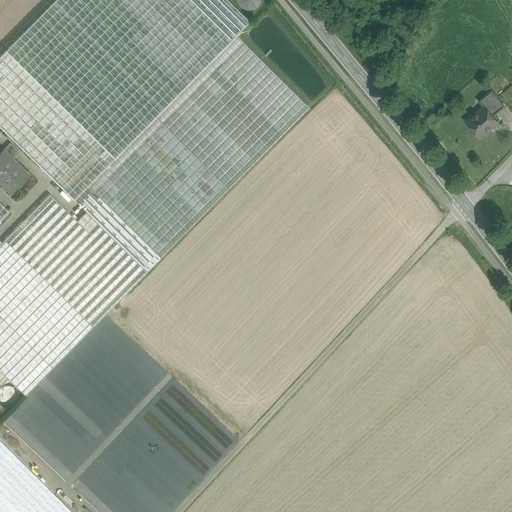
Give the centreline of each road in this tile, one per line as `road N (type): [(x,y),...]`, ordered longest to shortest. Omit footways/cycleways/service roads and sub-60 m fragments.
road 1 (unclassified): [(180,511),(466,205)]
road 2 (tertiary): [(466,205),(297,0)]
